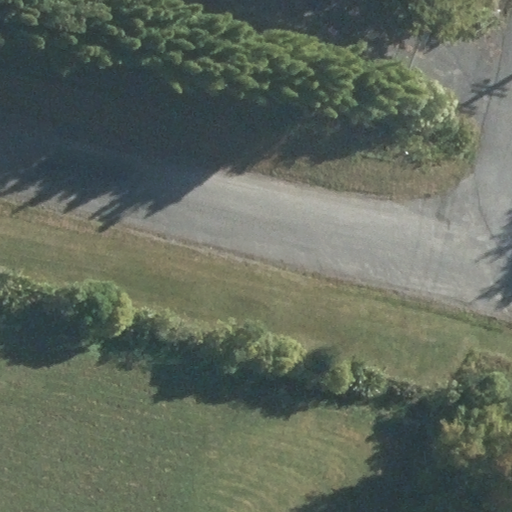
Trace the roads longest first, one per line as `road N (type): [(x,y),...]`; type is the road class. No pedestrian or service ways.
road 1 (unclassified): [(0,147),(313,228),(511,223)]
road 2 (track): [(511,77),(307,31),(308,0)]
